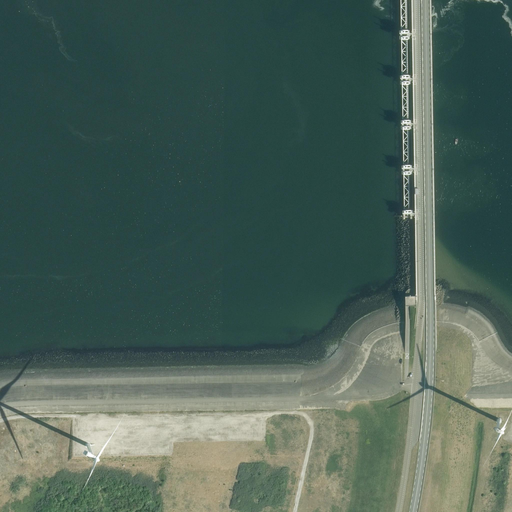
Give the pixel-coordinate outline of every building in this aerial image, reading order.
[(408,29),(401,29),(401,30),(400,30),(400,39),(401,39),(408,39),(408,38),(410,38),(410,30),(408,30),(408,29)] [(409,74),(402,74),(402,75),(401,75),(401,83),(402,83),(402,84),(409,84),(409,83),(410,83),(410,75),(409,75),(409,74)] [(410,119),(403,119),(403,120),(401,120),(402,128),(403,128),(403,129),(410,129),(410,128),(411,128),(411,119),(410,120),(410,119)] [(410,164),(403,164),(403,165),(402,165),(402,173),(404,173),(404,174),(411,174),(411,173),(412,173),(412,165),(410,165),(410,164)] [(405,296),(405,306),(415,306),(415,296),(405,296)]
